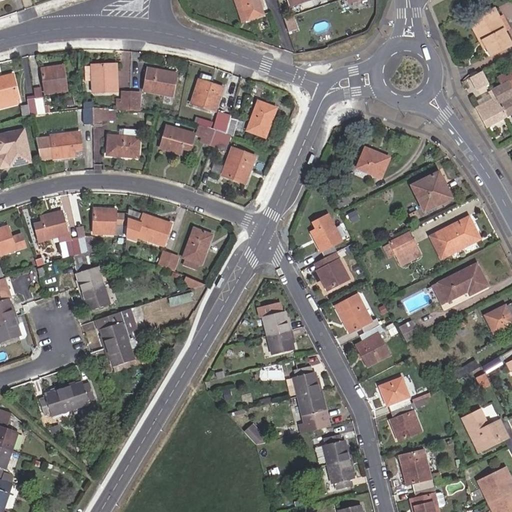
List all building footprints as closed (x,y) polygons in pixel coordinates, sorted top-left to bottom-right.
[(263,15),(258,0),(233,0),(241,23),(263,15)] [(495,7),(473,19),(484,40),(482,41),(486,47),(490,55),(511,44),(504,32),(505,31),(499,21),(502,20),(495,7)] [(296,30),(292,16),(283,19),(288,32),(296,30)] [(505,18),(502,20),(499,21),(505,31),(507,30),(510,28),(505,18)] [(484,40),(473,19),(468,21),(483,49),(486,47),(482,41),(484,40)] [(115,65),(91,66),(91,81),(92,93),(116,92),(115,65)] [(53,70),(52,67),(41,68),(45,95),(67,92),(64,69),(53,70)] [(158,72),(158,69),(148,68),(143,92),(172,97),(177,73),(168,72),(167,75),(158,72)] [(492,92),(506,118),(511,114),(511,72),(511,71),(497,77),(501,85),(491,90),(492,92)] [(488,84),(482,72),(471,78),(477,90),(488,84)] [(1,80),(0,78),(0,77),(0,108),(17,105),(16,100),(20,99),(14,77),(1,80)] [(223,88),(199,79),(191,104),(215,111),(223,88)] [(43,98),(41,87),(33,89),(35,100),(43,98)] [(130,111),(130,93),(121,92),(121,100),(117,100),(117,110),(130,111)] [(475,108),(486,128),(506,118),(492,92),(488,94),(489,95),(491,100),(483,104),(475,108)] [(140,93),(130,93),(130,111),(140,112),(140,93)] [(481,99),(483,104),(491,100),(489,95),(481,99)] [(35,100),(37,115),(49,114),(48,106),(44,106),(43,98),(35,100)] [(28,106),(30,116),(37,115),(35,100),(27,101),(28,106)] [(277,108),(258,101),(246,131),(265,138),(277,108)] [(30,116),(28,106),(21,108),(23,118),(30,116)] [(83,124),(93,124),(93,108),(83,109),(83,124)] [(93,108),(93,124),(102,124),(102,123),(108,123),(108,110),(102,110),(102,109),(93,108)] [(230,118),(231,116),(221,114),(216,113),(213,123),(218,124),(217,131),(226,134),(230,118)] [(231,136),(233,137),(234,131),(238,120),(230,118),(226,134),(231,136)] [(238,120),(234,131),(242,133),(245,123),(238,120)] [(196,136),(201,137),(205,127),(199,125),(196,136)] [(194,134),(167,126),(160,149),(181,155),(183,149),(189,151),(194,134)] [(199,143),(209,146),(215,130),(205,127),(201,137),(199,143)] [(124,129),(124,137),(139,138),(140,131),(124,129)] [(23,130),(0,135),(0,168),(29,162),(23,130)] [(225,151),(231,136),(226,134),(217,131),(215,130),(209,146),(225,151)] [(51,138),(35,140),(40,161),(53,159),(53,160),(64,159),(64,157),(75,156),(74,151),(82,150),(80,133),(50,137),(51,138)] [(139,138),(124,137),(108,135),(106,156),(138,158),(139,138)] [(247,170),(249,171),(254,157),(232,148),(222,175),(242,183),(247,170)] [(388,158),(364,148),(356,168),(380,177),(388,158)] [(430,199),(447,190),(438,172),(411,186),(424,211),(434,206),(430,199)] [(450,197),(447,190),(430,199),(434,206),(450,197)] [(346,196),(335,202),(338,208),(349,203),(346,196)] [(126,226),(127,214),(115,215),(115,213),(104,212),(104,209),(94,209),(93,234),(114,234),(114,226),(126,226)] [(126,226),(125,237),(135,241),(136,236),(163,245),(170,224),(162,221),(161,224),(152,221),(152,218),(127,210),(127,214),(126,226)] [(416,211),(409,215),(413,222),(419,218),(416,211)] [(58,237),(63,258),(69,256),(72,256),(82,256),(82,254),(78,239),(71,240),(70,233),(66,234),(61,212),(51,214),(52,217),(41,219),(42,223),(34,225),(39,242),(58,237)] [(331,246),(339,242),(341,241),(327,215),(312,223),(316,230),(312,232),(317,240),(315,241),(324,259),(334,253),(331,246)] [(469,217),(430,237),(442,259),(480,239),(469,217)] [(76,228),(78,239),(83,238),(85,237),(83,227),(76,228)] [(186,259),(198,263),(201,265),(212,236),(193,228),(183,258),(186,259)] [(11,238),(8,229),(0,231),(0,255),(15,250),(15,251),(25,248),(21,235),(11,238)] [(409,234),(390,244),(383,247),(389,259),(396,256),(401,266),(420,256),(409,234)] [(82,256),(90,256),(89,253),(93,252),(91,238),(90,237),(85,237),(83,238),(78,239),(82,254),(82,256)] [(341,249),(343,249),(339,242),(331,246),(334,253),(341,249)] [(163,252),(158,266),(165,268),(170,255),(163,252)] [(336,257),(334,253),(324,259),(317,262),(321,270),(319,271),(325,282),(323,284),(327,291),(348,279),(336,257)] [(170,255),(165,268),(172,271),(177,257),(170,255)] [(82,256),(72,256),(78,274),(76,274),(78,280),(76,281),(84,306),(86,306),(88,312),(110,305),(96,268),(92,269),(87,258),(90,256),(82,256)] [(34,260),(37,267),(44,265),(42,257),(34,260)] [(196,270),(198,263),(186,259),(183,265),(196,270)] [(317,262),(313,264),(323,284),(325,282),(319,271),(321,270),(317,262)] [(447,301),(467,291),(469,296),(487,287),(476,264),(432,286),(441,304),(447,301)] [(206,285),(187,277),(184,284),(195,289),(206,285)] [(0,343),(21,337),(18,330),(21,329),(13,305),(10,306),(8,299),(10,298),(3,279),(0,279),(0,343)] [(190,294),(169,299),(171,307),(192,301),(190,294)] [(374,328),(379,325),(375,319),(371,321),(357,294),(337,305),(347,325),(345,326),(349,333),(361,327),(364,333),(374,328)] [(262,318),(271,356),(293,350),(292,344),(294,343),(288,318),(285,319),(281,303),(257,309),(260,319),(262,318)] [(506,305),(485,316),(494,334),(511,324),(511,303),(506,306),(506,305)] [(334,306),(345,326),(347,325),(337,305),(334,306)] [(129,311),(95,321),(98,331),(100,330),(103,337),(100,338),(108,361),(111,361),(113,367),(133,361),(134,360),(131,350),(128,342),(139,338),(129,311)] [(412,322),(400,328),(406,342),(418,336),(412,322)] [(459,337),(467,333),(462,323),(454,327),(459,337)] [(364,333),(359,336),(363,341),(355,345),(367,367),(388,355),(377,333),(374,328),(364,333)] [(134,340),(128,342),(131,350),(136,348),(134,340)] [(463,368),(474,361),(471,356),(459,362),(463,368)] [(133,361),(113,367),(115,372),(134,365),(133,361)] [(477,368),(479,367),(475,361),(474,361),(463,368),(452,374),(456,381),(472,371),(477,368)] [(322,405),(324,405),(318,379),(315,380),(314,373),(311,373),(309,367),(295,370),(296,377),(292,378),(303,423),(298,425),(300,434),(330,426),(328,417),(325,418),(322,405)] [(445,383),(447,387),(456,381),(452,374),(446,378),(448,381),(445,383)] [(488,386),(483,376),(476,379),(481,389),(488,386)] [(388,406),(390,412),(410,404),(400,378),(379,387),(386,407),(388,406)] [(94,400),(89,384),(83,386),(82,383),(76,385),(75,383),(50,391),(50,393),(44,395),(45,398),(39,400),(44,416),(50,414),(51,417),(89,404),(88,402),(94,400)] [(422,399),(412,403),(414,409),(424,405),(422,399)] [(410,404),(390,412),(392,418),(397,431),(394,432),(398,441),(421,431),(412,410),(414,409),(412,403),(410,404)] [(0,422),(7,425),(11,414),(8,412),(1,409),(0,411),(0,422)] [(483,450),(507,437),(499,421),(488,427),(480,411),(463,421),(470,436),(475,434),(483,450)] [(397,431),(392,418),(389,420),(394,432),(397,431)] [(0,468),(3,469),(5,470),(18,433),(0,426),(0,468)] [(245,434),(256,446),(263,440),(263,439),(252,427),(245,434)] [(470,436),(479,452),(483,450),(475,434),(470,436)] [(339,435),(324,439),(326,445),(321,446),(331,485),(335,484),(336,490),(351,487),(350,481),(354,479),(352,472),(354,472),(348,447),(346,448),(344,441),(341,442),(339,435)] [(412,483),(414,490),(432,486),(431,480),(423,450),(401,455),(406,475),(403,475),(406,485),(412,483)] [(270,478),(278,476),(276,468),(268,470),(270,478)] [(511,511),(511,499),(506,487),(511,483),(511,482),(505,469),(479,483),(493,511),(511,511)] [(432,486),(450,481),(449,478),(439,481),(438,478),(431,480),(432,486)] [(0,511),(2,511),(12,484),(0,479),(0,511)] [(432,486),(414,490),(416,498),(411,499),(414,511),(438,511),(437,507),(443,506),(444,504),(442,494),(440,493),(434,494),(432,486)]
